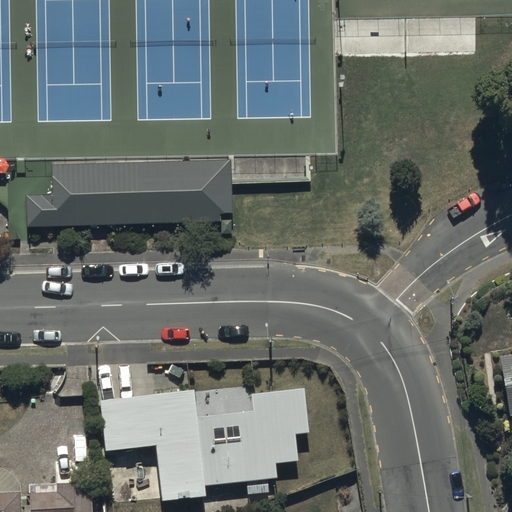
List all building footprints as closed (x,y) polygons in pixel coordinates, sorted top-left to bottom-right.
[(53,199),(25,200),(26,233),(220,225),(219,219),(233,219),(232,187),(231,164),(52,171),(53,199)] [(511,359),(500,361),(510,422),(511,421),(511,359)] [(154,399),(99,405),(104,457),(156,453),(161,508),(207,503),(206,492),(247,488),(248,498),(269,496),(268,484),(278,484),(277,469),(298,467),(296,439),(311,438),(307,393),(249,398),(251,415),(198,420),(196,397),(191,397),(190,391),(154,394),(154,399)] [(345,455),(304,464),(308,482),(349,473),(345,455)] [(0,511),(21,511),(20,480),(20,479),(19,478),(19,477),(18,476),(17,475),(16,474),(16,473),(15,472),(14,472),(13,471),(12,470),(12,469),(11,469),(10,468),(9,467),(8,467),(7,466),(6,466),(5,465),(4,465),(3,464),(2,464),(1,464),(0,463),(0,511)] [(360,511),(356,478),(335,480),(339,511),(360,511)] [(91,511),(90,479),(55,481),(55,492),(29,493),(29,511),(91,511)]
